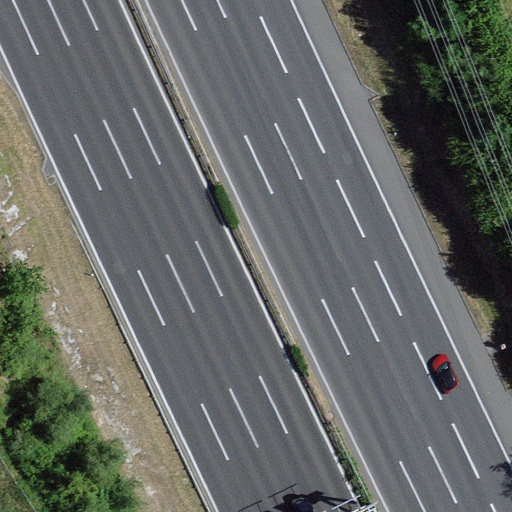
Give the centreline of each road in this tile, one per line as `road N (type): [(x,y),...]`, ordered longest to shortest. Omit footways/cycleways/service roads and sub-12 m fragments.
road 1 (motorway): [(460,511),(218,0)]
road 2 (motorway): [(48,0),(289,511)]
